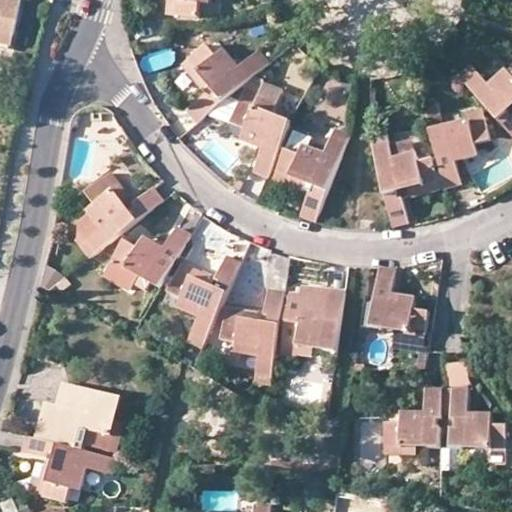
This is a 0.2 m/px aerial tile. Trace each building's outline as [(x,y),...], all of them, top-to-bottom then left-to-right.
[(0,0),(0,35),(12,38),(20,3),(5,0),(0,0)] [(168,0),(167,15),(176,16),(177,0),(168,0)] [(177,0),(176,16),(201,18),(202,4),(213,5),(213,0),(177,0)] [(0,45),(10,48),(12,38),(0,35),(0,45)] [(213,98),(210,96),(190,111),(201,124),(209,117),(244,87),(266,69),(254,55),(241,66),(226,50),(218,57),(208,45),(191,59),(213,86),(215,84),(219,88),(218,94),(213,98)] [(262,49),(254,55),(266,69),(272,64),(262,49)] [(185,64),(210,96),(213,98),(218,94),(219,88),(215,84),(213,86),(191,59),(185,64)] [(460,77),(465,82),(477,71),(472,66),(460,77)] [(511,75),(507,70),(490,84),(477,71),(465,82),(511,134),(511,117),(510,116),(511,108),(511,107),(511,75)] [(267,145),(264,151),(256,172),(271,178),(293,123),(277,115),(286,91),(265,82),(261,94),(248,89),(233,125),(247,130),(242,142),(257,149),(260,142),(267,145)] [(209,117),(233,125),(248,89),(244,87),(209,117)] [(427,109),(433,131),(444,128),(439,106),(427,109)] [(454,117),(456,127),(486,118),(484,111),(454,117)] [(463,155),(466,163),(482,158),(479,146),(492,142),(486,118),(456,127),(457,130),(450,132),(444,128),(433,131),(447,188),(464,184),(459,166),(456,157),(463,155)] [(337,128),(334,137),(351,143),(354,135),(337,128)] [(296,130),(288,149),(302,154),(305,146),(311,148),(314,138),(296,130)] [(372,136),(374,145),(391,141),(389,132),(372,136)] [(309,179),(316,181),(318,188),(316,194),(311,194),(302,219),(318,224),(351,143),(334,137),(327,154),(311,148),(305,146),(302,154),(288,149),(279,172),(308,183),(309,179)] [(395,158),(417,153),(414,140),(392,145),(395,158)] [(409,191),(440,183),(434,161),(421,164),(417,153),(395,158),(391,141),(374,145),(394,228),(412,226),(404,200),(400,200),(399,193),(402,187),(407,186),(409,191)] [(257,149),(264,151),(267,145),(260,142),(257,149)] [(459,166),(466,163),(463,155),(456,157),(459,166)] [(311,194),(316,181),(309,179),(308,183),(279,172),(276,180),(311,194)] [(115,173),(108,179),(126,203),(134,197),(115,173)] [(88,241),(98,255),(166,203),(157,189),(136,205),(138,208),(135,210),(127,210),(122,206),(126,203),(108,179),(89,193),(97,204),(89,211),(92,214),(81,222),(78,242),(82,247),(88,241)] [(442,191),(440,183),(409,191),(410,199),(442,191)] [(114,262),(143,278),(146,273),(152,276),(152,283),(161,289),(193,237),(178,229),(166,249),(164,253),(157,249),(159,245),(146,238),(141,248),(126,241),(114,262)] [(93,260),(98,255),(88,241),(82,247),(93,260)] [(166,249),(159,245),(157,249),(164,253),(166,249)] [(192,336),(208,344),(246,264),(230,257),(220,281),(223,281),(221,286),(214,290),(209,288),(211,285),(181,270),(171,292),(184,298),(180,309),(199,319),(192,336)] [(148,289),(152,283),(152,276),(146,273),(143,278),(114,262),(106,276),(132,291),(137,283),(148,289)] [(185,263),(181,270),(211,285),(214,277),(185,263)] [(396,332),(427,336),(430,311),(417,309),(419,298),(403,294),(402,301),(394,300),(395,293),(400,268),(381,270),(372,328),(385,330),(392,324),(397,325),(396,332)] [(339,354),(348,297),(332,295),(332,293),(301,289),(300,295),(290,294),(284,345),(315,350),(316,345),(322,346),(325,352),(339,354)] [(258,376),(275,379),(287,293),(270,291),(266,317),(270,318),(270,322),(265,328),(258,327),(259,322),(228,318),(224,341),(239,343),(238,355),(260,358),(258,376)] [(229,310),(228,318),(259,322),(260,314),(229,310)] [(426,344),(427,336),(396,332),(396,338),(426,344)] [(205,350),(208,344),(192,336),(189,343),(205,350)] [(314,359),(315,350),(284,345),(283,354),(314,359)] [(274,387),(275,379),(258,376),(256,385),(274,387)] [(42,424),(38,438),(83,449),(84,445),(113,451),(120,421),(116,420),(118,411),(123,409),(126,398),(106,393),(105,397),(97,395),(98,391),(69,384),(65,400),(72,401),(71,408),(51,403),(46,425),(42,424)] [(491,451),(507,451),(511,450),(511,422),(511,423),(509,426),(493,426),(493,415),(477,415),(478,420),(470,420),(470,414),(470,391),(453,391),(454,421),(458,422),(458,429),(453,429),(453,450),(466,450),(470,445),(477,445),(477,451),(491,451)] [(387,426),(387,449),(418,451),(418,447),(427,447),(429,451),(442,452),(442,430),(437,430),(437,422),(442,422),(443,392),(427,392),(427,414),(403,414),(403,426),(387,426)] [(47,402),(42,424),(46,425),(51,403),(47,402)] [(128,423),(120,421),(113,451),(121,453),(128,423)] [(109,474),(113,456),(83,449),(38,438),(29,436),(25,452),(50,459),(51,455),(57,456),(60,460),(58,467),(54,466),(46,497),(69,503),(73,489),(83,492),(89,469),(109,474)] [(418,459),(418,451),(387,449),(387,459),(418,459)] [(508,464),(507,451),(491,451),(491,465),(508,464)] [(120,458),(113,456),(109,474),(116,476),(120,458)] [(38,495),(46,497),(54,466),(46,464),(38,495)] [(19,511),(14,499),(2,504),(6,511),(19,511)] [(393,511),(394,501),(378,499),(377,511),(393,511)]
